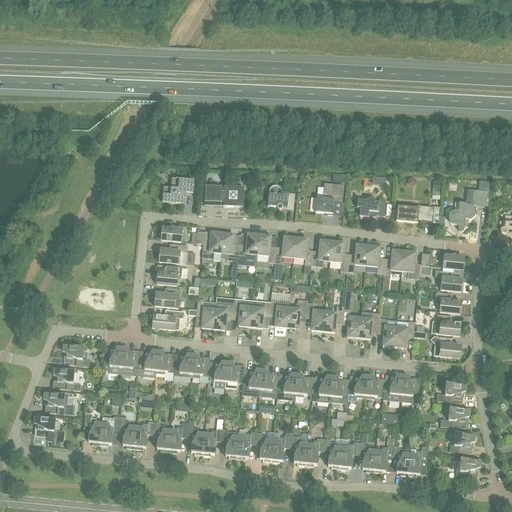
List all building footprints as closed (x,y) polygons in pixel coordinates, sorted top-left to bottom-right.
[(333,175),(333,183),(347,184),(347,176),(333,175)] [(164,188),(162,203),(185,206),(186,194),(193,194),(194,182),(172,179),(171,189),(164,188)] [(441,182),(433,182),(433,192),(441,192),(441,182)] [(333,216),(334,203),(342,204),(344,187),(324,184),(323,199),(317,199),(315,214),(325,215),(325,216),(343,218),(343,217),(333,216)] [(215,204),(221,204),(221,207),(204,207),(243,209),(244,189),(224,188),(224,191),(216,191),(216,188),(206,187),(206,201),(216,201),(215,204)] [(289,194),(282,194),(282,193),(282,192),(281,191),(281,190),(280,189),(279,188),(277,187),(276,187),(275,187),(274,187),(273,187),(272,188),(271,188),(271,189),(270,190),(269,191),(269,192),(269,193),(268,208),(277,209),(277,210),(278,211),(279,212),(280,212),(281,212),(281,211),(294,213),(295,198),(289,197),(289,194)] [(468,228),(468,221),(471,221),(472,220),(473,220),(474,219),(475,218),(476,217),(476,216),(476,215),(477,205),(489,206),(490,193),(473,191),(472,207),(467,206),(467,205),(459,204),(458,213),(456,212),(455,212),(454,213),(453,213),(452,213),(452,214),(451,215),(450,215),(449,217),(449,218),(449,219),(449,221),(450,222),(450,223),(450,224),(451,225),(452,225),(452,226),(453,226),(454,227),(458,227),(458,230),(458,231),(459,232),(459,233),(460,233),(461,233),(462,233),(463,232),(464,231),(464,228),(468,228)] [(375,200),(358,199),(357,209),(360,209),(359,218),(369,219),(375,217),(385,218),(386,201),(379,201),(379,203),(375,203),(375,200)] [(396,222),(411,224),(418,225),(418,222),(433,224),(433,223),(434,208),(412,206),(412,209),(398,207),(396,222)] [(502,235),(503,235),(511,236),(511,239),(511,238),(511,223),(505,223),(504,230),(503,230),(502,230),(501,230),(501,231),(500,232),(500,233),(501,234),(501,235),(502,235)] [(183,231),(174,230),(172,229),(171,230),(162,229),(161,242),(181,244),(182,242),(185,239),(182,236),(183,231)] [(204,245),(205,234),(198,233),(197,245),(204,246),(204,245)] [(223,235),(211,234),(210,245),(209,246),(204,245),(204,246),(202,260),(209,260),(210,254),(221,255),(223,235)] [(223,235),(221,255),(227,256),(227,262),(239,263),(240,247),(234,246),(235,236),(223,235)] [(245,267),(245,262),(245,261),(257,262),(257,257),(259,237),(248,236),(247,246),(245,247),(240,247),(239,263),(238,267),(245,267)] [(275,265),(276,250),(271,250),(270,248),(271,238),(259,237),(257,257),(269,258),(268,264),(275,265)] [(276,250),(275,265),(282,266),(282,258),(294,260),(296,240),(284,239),(283,249),(282,250),(276,250)] [(311,271),(313,253),(307,253),(306,251),(307,241),(296,240),(294,260),(305,261),(305,267),(306,267),(306,270),(311,271)] [(323,269),(324,263),(330,263),(332,243),(320,242),(319,253),(318,254),(313,253),(311,271),(315,271),(316,268),(323,269)] [(344,244),(332,243),(330,263),(341,264),(340,273),(347,274),(349,257),(344,256),(343,255),(344,244)] [(170,251),(169,252),(160,251),(159,264),(179,266),(187,266),(188,254),(188,247),(170,246),(170,251)] [(355,257),(354,258),(349,258),(349,257),(347,274),(354,275),(355,266),(366,267),(368,248),(356,246),(355,257)] [(368,248),(366,267),(378,269),(377,275),(383,276),(383,278),(385,261),(380,261),(379,259),(380,249),(368,248)] [(392,252),(391,262),(385,261),(383,278),(390,278),(391,272),(402,273),(404,253),(392,252)] [(421,267),(416,266),(415,265),(416,254),(404,253),(402,273),(408,274),(408,280),(420,281),(421,267)] [(422,256),(421,267),(428,268),(429,256),(422,256)] [(464,259),(456,258),(455,257),(453,258),(444,257),(444,262),(440,265),(443,268),(443,270),(463,272),(464,259)] [(181,283),(179,282),(181,280),(182,269),(168,268),(168,273),(166,274),(158,273),(157,286),(177,288),(177,286),(181,283)] [(438,283),(438,287),(441,290),(441,292),(461,294),(462,281),(454,280),(453,279),(453,274),(435,272),(435,279),(439,279),(438,283)] [(166,295),(164,296),(156,295),(155,308),(175,310),(175,308),(178,305),(176,302),(176,297),(179,298),(180,291),(166,290),(166,295)] [(461,303),(453,302),(452,301),(452,296),(436,294),(436,301),(441,301),(440,306),(437,309),(440,312),(440,314),(460,316),(461,303)] [(202,330),(213,331),(215,311),(204,310),(205,302),(198,301),(197,312),(196,317),(202,318),(203,319),(202,330)] [(216,305),(215,311),(213,331),(225,332),(226,322),(227,321),(233,321),(235,301),(234,306),(216,305)] [(241,301),(235,301),(233,321),(239,322),(239,328),(250,329),(252,309),(241,308),(241,301)] [(270,319),(271,301),(271,304),(264,304),(264,310),(252,309),(250,329),(262,330),(263,320),(264,318),(270,319)] [(278,302),(271,301),(270,319),(270,316),(275,316),(276,318),(275,328),(287,330),(289,310),(277,309),(278,302)] [(306,324),(306,320),(307,305),(308,303),(299,302),(295,310),(289,310),(287,330),(298,331),(299,324),(306,324)] [(314,306),(307,305),(306,320),(311,320),(312,321),(311,332),(323,333),(325,313),(313,312),(314,306)] [(342,326),(344,309),(337,308),(336,314),(325,313),(323,333),(335,334),(336,324),(337,323),(342,323),(342,326)] [(344,309),(342,326),(347,327),(348,328),(347,339),(359,340),(361,320),(349,319),(350,312),(343,312),(344,309)] [(157,333),(160,330),(179,332),(180,320),(184,321),(184,313),(166,312),(165,317),(164,318),(154,317),(152,330),(154,330),(157,333)] [(378,335),(380,315),(373,314),(372,321),(361,320),(359,340),(371,341),(372,330),(373,329),(378,330),(377,335),(378,335)] [(380,315),(378,335),(383,336),(384,337),(383,348),(395,349),(396,329),(385,328),(386,321),(379,321),(380,315)] [(452,318),(438,317),(437,323),(433,323),(431,335),(459,338),(461,325),(452,325),(451,323),(452,318)] [(408,330),(396,329),(395,349),(406,350),(407,339),(408,338),(414,339),(415,324),(416,321),(409,320),(408,330)] [(451,345),(452,340),(434,338),(431,341),(433,345),(435,345),(434,358),(452,359),(454,362),(458,360),(460,360),(461,348),(453,347),(451,345)] [(67,359),(65,359),(64,366),(76,367),(90,369),(90,362),(83,361),(84,350),(82,349),(82,347),(76,346),(76,349),(64,347),(63,353),(67,355),(67,359)] [(120,375),(121,369),(123,349),(118,349),(116,353),(111,352),(111,356),(105,355),(103,372),(109,373),(109,374),(120,375)] [(120,375),(138,377),(140,358),(134,358),(134,355),(130,354),(128,350),(123,349),(121,369),(120,375)] [(140,358),(138,377),(155,379),(156,375),(158,353),(153,352),(151,356),(146,356),(146,359),(140,358)] [(158,353),(156,375),(165,376),(165,374),(168,374),(174,374),(175,362),(169,361),(169,358),(165,358),(163,353),(158,353)] [(182,378),(191,379),(193,356),(188,356),(186,360),(181,359),(181,362),(175,362),(174,374),(180,375),(182,375),(182,378)] [(208,382),(210,365),(204,365),(204,362),(200,361),(198,357),(193,356),(191,379),(200,380),(200,377),(203,378),(203,377),(208,378),(208,382)] [(225,390),(225,389),(226,384),(228,364),(222,363),(220,367),(216,367),(215,370),(210,369),(210,365),(208,382),(214,383),(214,389),(225,390)] [(228,364),(226,384),(225,389),(237,390),(238,385),(243,386),(243,390),(244,373),(239,372),(239,369),(234,369),(233,364),(228,364)] [(67,391),(73,392),(80,393),(81,385),(73,385),(74,373),(54,371),(54,377),(57,379),(57,383),(53,383),(53,390),(67,391)] [(260,392),(262,371),(257,371),(255,375),(250,374),(250,378),(244,377),(245,373),(244,373),(243,390),(249,390),(260,392)] [(278,394),(279,381),(273,380),(273,377),(269,376),(268,372),(262,371),(260,392),(272,393),(278,393),(278,394)] [(279,381),(278,394),(277,401),(295,402),(295,398),(297,376),(292,375),(290,379),(285,379),(285,382),(279,381)] [(304,381),(303,378),(302,376),(297,376),(295,398),(304,399),(304,397),(307,397),(313,398),(314,384),(314,385),(308,384),(308,381),(304,381)] [(350,383),(348,400),(348,402),(356,403),(357,399),(366,400),(368,378),(362,377),(360,381),(356,381),(355,384),(350,383)] [(385,383),(383,399),(383,401),(401,403),(401,400),(403,377),(398,377),(396,380),(391,380),(391,383),(385,383)] [(410,382),(409,379),(408,378),(403,377),(401,400),(410,400),(410,398),(413,398),(419,399),(420,386),(414,385),(414,382),(410,382)] [(314,384),(313,398),(312,403),(330,405),(330,403),(332,378),(327,378),(325,382),(320,381),(320,384),(314,384)] [(349,383),(349,385),(349,387),(343,387),(343,384),(339,383),(338,379),(332,378),(330,403),(347,405),(348,400),(350,383),(349,383)] [(377,399),(383,399),(385,383),(384,387),(379,386),(379,383),(374,383),(373,378),(368,378),(366,400),(374,401),(375,399),(377,399)] [(462,405),(463,399),(461,398),(462,394),(466,393),(466,387),(454,386),(455,384),(448,383),(448,386),(446,385),(445,397),(437,396),(437,403),(450,404),(462,405)] [(68,398),(63,397),(50,396),(45,395),(44,401),(48,403),(48,407),(46,407),(45,414),(57,415),(74,417),(75,408),(67,407),(68,398)] [(129,400),(128,408),(138,409),(139,401),(129,400)] [(466,431),(466,423),(465,423),(465,419),(469,418),(470,412),(450,410),(449,422),(441,421),(440,428),(454,429),(466,431)] [(100,448),(102,425),(96,425),(97,420),(92,420),(92,415),(86,415),(84,430),(90,430),(89,444),(92,444),(92,447),(100,448)] [(382,415),(381,425),(391,426),(392,416),(382,415)] [(55,421),(54,421),(55,417),(47,417),(47,420),(35,419),(35,425),(39,427),(38,431),(36,431),(36,438),(48,439),(47,443),(63,444),(64,434),(54,432),(55,421)] [(113,433),(119,433),(120,421),(114,420),(114,422),(109,422),(108,426),(102,425),(100,448),(109,448),(109,446),(112,446),(113,433)] [(344,421),(332,420),(331,427),(343,428),(344,421)] [(134,451),(137,429),(130,428),(131,424),(126,423),(126,421),(120,421),(119,433),(124,434),(123,447),(126,448),(126,450),(134,451)] [(194,457),(203,458),(205,435),(199,435),(199,431),(194,430),(195,422),(189,422),(189,425),(187,440),(193,441),(191,454),(195,455),(194,457)] [(148,436),(153,437),(154,424),(148,423),(148,426),(143,425),(143,429),(137,429),(134,451),(143,452),(143,449),(146,450),(148,436)] [(160,425),(154,424),(153,437),(158,437),(157,451),(160,451),(160,454),(169,454),(171,432),(165,431),(165,427),(160,427),(160,425)] [(182,439),(187,440),(189,425),(183,424),(182,429),(177,429),(177,433),(171,432),(169,454),(177,455),(177,453),(180,453),(182,439)] [(205,435),(203,458),(211,459),(211,456),(215,457),(216,443),(222,443),(223,431),(217,430),(216,432),(211,432),(211,436),(205,435)] [(229,460),(237,461),(239,439),(233,438),(233,434),(229,434),(229,431),(223,431),(222,443),(227,444),(226,458),(229,458),(229,460)] [(240,431),(239,439),(237,461),(245,462),(246,460),(249,460),(250,446),(256,447),(257,434),(251,434),(251,436),(246,435),(246,432),(240,431)] [(290,450),(291,438),(291,433),(286,433),(286,437),(285,437),(285,439),(280,439),(279,443),(273,442),(271,465),(280,465),(280,463),(283,463),(284,450),(290,450)] [(263,464),(271,465),(273,442),(267,442),(268,438),(263,437),(263,435),(257,434),(256,447),(261,447),(260,461),(263,461),(263,464)] [(455,436),(454,447),(451,447),(451,454),(459,455),(471,456),(472,449),(470,449),(470,445),(475,443),(475,438),(455,436)] [(297,467),(305,468),(308,446),(301,445),(302,439),(297,438),(291,438),(290,450),(295,451),(294,464),(297,465),(297,467)] [(324,454),(325,441),(319,440),(319,443),(314,442),(314,446),(308,446),(305,468),(314,469),(314,466),(317,467),(319,453),(324,454)] [(331,471),(340,471),(342,449),(336,448),(336,444),(331,444),(331,442),(325,441),(324,454),(330,454),(328,468),(331,468),(331,471)] [(348,450),(342,449),(340,471),(348,472),(348,470),(351,470),(353,456),(358,457),(360,444),(353,444),(353,446),(348,446),(348,450)] [(365,474),(374,475),(376,452),(370,452),(370,448),(365,447),(366,445),(360,444),(358,457),(364,458),(362,471),(366,472),(365,474)] [(376,452),(374,475),(382,476),(382,473),(386,474),(387,460),(393,460),(394,448),(388,447),(387,449),(383,449),(382,453),(376,452)] [(400,477),(408,478),(410,456),(404,455),(405,451),(400,451),(400,448),(394,448),(393,460),(398,461),(397,475),(400,475),(400,477)] [(422,448),(422,453),(417,452),(416,456),(410,456),(408,478),(416,479),(417,477),(420,477),(421,463),(427,464),(428,449),(425,448),(422,448)] [(477,482),(478,474),(476,474),(476,470),(480,469),(481,463),(458,461),(456,480),(465,480),(477,482)]
